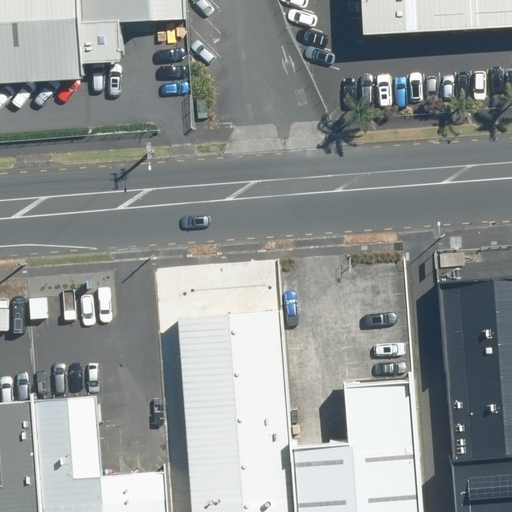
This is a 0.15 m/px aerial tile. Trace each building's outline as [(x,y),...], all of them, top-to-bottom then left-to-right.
[(79,0),(0,0),(0,81),(84,77),(82,61),(79,0)] [(121,18),(182,15),(181,0),(79,0),(82,61),(123,59),(121,18)] [(511,0),(363,0),(365,37),(511,28),(511,0)] [(511,511),(511,311),(508,257),(432,262),(451,511),(511,511)] [(292,511),(274,279),(181,286),(198,511),(292,511)] [(0,511),(151,511),(147,457),(89,461),(82,374),(0,380),(0,511)] [(300,511),(422,511),(414,378),(345,382),(349,440),(296,444),(300,511)]
